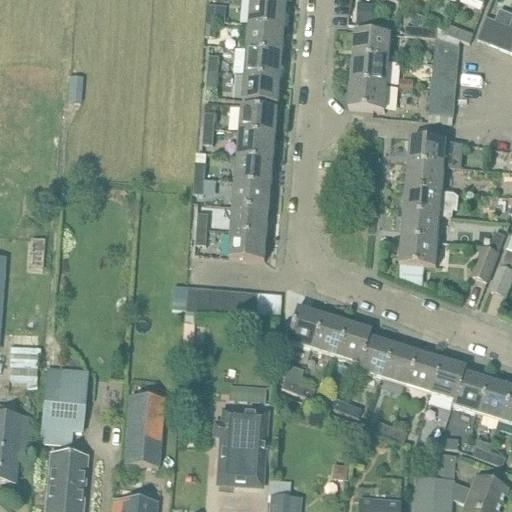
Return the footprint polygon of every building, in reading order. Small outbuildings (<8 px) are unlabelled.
[(462,0),(484,8),(487,0),(462,0)] [(285,31),(288,6),(252,3),(249,28),(285,31)] [(206,7),(205,24),(215,25),(216,8),(206,7)] [(356,28),(371,29),(372,19),(357,18),(356,28)] [(372,19),(371,29),(388,31),(388,20),(372,19)] [(487,46),(496,23),(486,19),(477,42),(487,46)] [(507,27),(496,23),(487,46),(499,50),(507,27)] [(215,25),(205,24),(204,39),(214,40),(215,25)] [(499,50),(509,54),(511,47),(511,28),(507,27),(499,50)] [(283,55),(285,31),(249,28),(247,52),(283,55)] [(420,39),(420,30),(405,28),(404,38),(420,39)] [(469,46),(473,37),(450,28),(447,34),(446,37),(461,43),(469,46)] [(420,39),(435,40),(436,31),(420,30),(420,39)] [(436,31),(435,40),(436,41),(458,49),(461,43),(446,37),(447,34),(438,31),(437,32),(436,31)] [(356,34),(353,60),(389,63),(392,37),(356,34)] [(434,59),(459,61),(460,50),(459,49),(458,49),(436,41),(434,59)] [(247,52),(245,77),(281,80),(283,55),(247,52)] [(209,58),(207,74),(218,75),(219,59),(209,58)] [(458,72),(459,61),(434,59),(433,70),(458,72)] [(387,87),(389,63),(353,60),(351,84),(387,87)] [(433,70),(432,83),(457,84),(458,72),(433,70)] [(218,75),(207,74),(206,90),(217,91),(218,75)] [(279,106),(281,80),(245,77),(243,103),(279,106)] [(81,105),(83,80),(69,79),(67,104),(81,105)] [(432,83),(431,94),(456,96),(457,84),(432,83)] [(385,114),(387,87),(351,84),(349,111),(385,114)] [(455,108),(456,96),(431,94),(430,106),(455,108)] [(455,108),(430,106),(429,118),(454,120),(455,108)] [(242,109),(240,134),(276,138),(278,112),(242,109)] [(205,116),(204,131),(214,132),(215,116),(205,116)] [(214,132),(204,131),(202,147),(213,148),(214,132)] [(274,163),(276,138),(240,134),(238,160),(274,163)] [(409,166),(445,169),(447,143),(411,140),(409,166)] [(274,163),(238,160),(236,184),(272,188),(274,163)] [(196,164),(195,181),(206,182),(207,165),(196,164)] [(409,166),(407,191),(443,194),(445,169),(409,166)] [(205,197),(206,182),(195,181),(194,196),(205,197)] [(236,184),(234,210),(269,213),(272,188),(236,184)] [(407,191),(404,216),(452,220),(452,214),(457,212),(459,200),(453,195),(442,195),(443,194),(407,191)] [(234,210),(231,235),(267,238),(269,213),(234,210)] [(198,232),(208,233),(209,216),(199,215),(198,232)] [(404,216),(402,241),(438,244),(440,219),(452,220),(404,216)] [(208,233),(198,232),(197,248),(207,249),(208,233)] [(491,248),(500,252),(506,236),(497,233),(491,248)] [(265,264),(267,238),(231,235),(229,260),(265,264)] [(436,270),(438,244),(402,241),(400,267),(436,270)] [(500,252),(491,248),(489,252),(484,250),(472,279),(487,285),(500,252)] [(507,252),(493,288),(491,294),(505,299),(511,281),(511,253),(509,252),(507,252)] [(174,289),(171,313),(185,314),(187,290),(174,289)] [(185,315),(198,316),(200,291),(187,290),(185,314),(185,315)] [(198,316),(209,317),(211,292),(200,291),(198,316)] [(222,293),(211,292),(209,317),(220,318),(222,293)] [(222,293),(220,318),(232,319),(234,294),(222,293)] [(244,320),(246,295),(234,294),(232,319),(244,320)] [(246,295),(244,320),(255,321),(257,296),(246,295)] [(286,344),(310,351),(320,317),(296,310),(286,344)] [(310,351),(334,358),(345,325),(320,317),(310,351)] [(334,358),(358,366),(359,366),(367,340),(368,340),(370,333),(345,325),(334,358)] [(10,333),(11,381),(37,381),(36,333),(10,333)] [(391,347),(368,340),(367,340),(359,366),(358,366),(356,373),(380,380),(391,347)] [(380,380),(405,388),(415,355),(391,347),(380,380)] [(429,395),(439,362),(415,355),(405,388),(429,395)] [(464,370),(439,362),(429,395),(453,403),(454,403),(462,375),(463,375),(464,370)] [(87,374),(45,371),(39,445),(70,448),(72,436),(81,436),(87,374)] [(475,417),(486,382),(463,375),(462,375),(454,403),(453,403),(451,409),(475,417)] [(296,396),(300,386),(285,380),(281,390),(296,396)] [(499,424),(509,390),(486,382),(475,417),(499,424)] [(300,386),(296,396),(311,402),(315,392),(300,386)] [(511,390),(509,390),(499,424),(511,428),(511,390)] [(229,394),(229,406),(264,408),(264,397),(229,394)] [(344,415),(348,405),(323,396),(320,406),(344,415)] [(164,402),(129,400),(124,469),(158,472),(164,402)] [(363,411),(348,405),(344,415),(359,421),(363,411)] [(222,414),(217,486),(259,488),(264,416),(222,414)] [(30,456),(32,436),(33,420),(0,416),(0,485),(16,487),(19,454),(30,456)] [(373,434),(388,440),(392,430),(377,424),(373,434)] [(392,430),(388,440),(402,445),(406,436),(392,430)] [(425,451),(441,452),(441,441),(425,440),(425,451)] [(457,442),(441,441),(441,452),(456,453),(457,442)] [(471,459),(487,465),(490,455),(475,449),(471,459)] [(490,455),(487,465),(502,470),(505,461),(490,455)] [(81,511),(82,506),(86,460),(50,457),(46,503),(45,511),(81,511)] [(450,511),(451,502),(453,487),(453,484),(452,484),(454,461),(434,460),(433,483),(415,482),(415,483),(414,483),(412,511),(450,511)] [(345,482),(346,469),(333,468),(332,481),(345,482)] [(453,487),(451,502),(465,508),(463,511),(498,511),(506,492),(487,485),(476,481),(471,494),(453,487)] [(269,505),(268,511),(300,511),(301,501),(295,501),(289,501),(290,485),(270,483),(268,505),(269,505)] [(398,511),(399,508),(398,508),(399,494),(376,492),(375,506),(359,505),(358,511),(398,511)]
